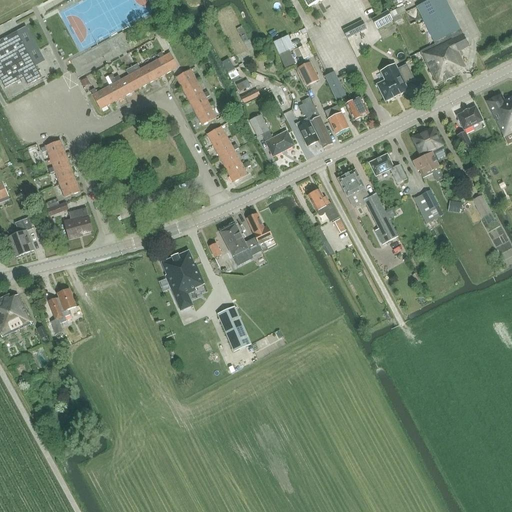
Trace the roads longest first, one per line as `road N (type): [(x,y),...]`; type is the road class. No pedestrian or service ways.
road 1 (tertiary): [(223,211),(511,71)]
road 2 (residential): [(208,186),(172,107),(151,101),(77,141),(101,225)]
road 3 (track): [(390,132),(343,42),(302,18),(292,0)]
road 4 (track): [(92,132),(40,33),(36,16),(54,0)]
road 5 (tertiary): [(107,252),(223,211)]
